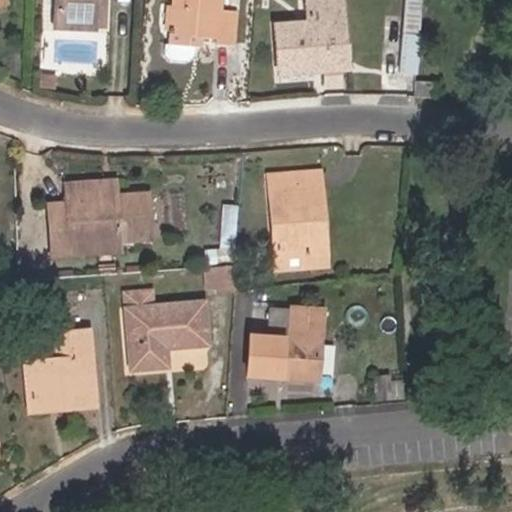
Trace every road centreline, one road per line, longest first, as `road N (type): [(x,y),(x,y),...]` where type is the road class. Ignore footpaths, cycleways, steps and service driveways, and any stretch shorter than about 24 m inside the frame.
road 1 (residential): [(0,108),(135,133),(327,121),(511,128)]
road 2 (residential): [(511,418),(158,441),(100,463),(24,511)]
